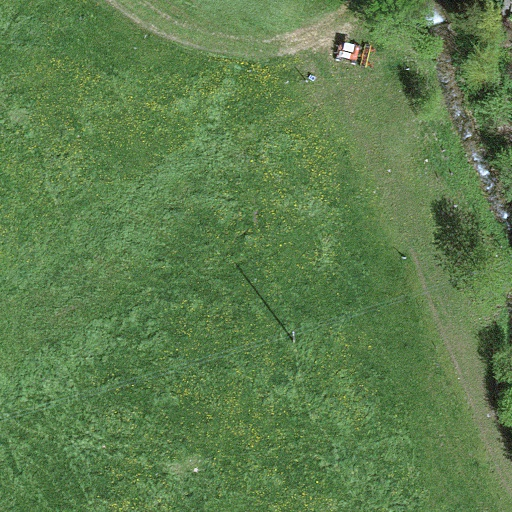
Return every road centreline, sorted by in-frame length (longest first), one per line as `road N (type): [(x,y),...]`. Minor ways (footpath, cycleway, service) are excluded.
road 1 (track): [(335,25),(352,121),(511,462)]
road 2 (track): [(122,0),(198,45),(287,47),(335,25),(359,0)]
